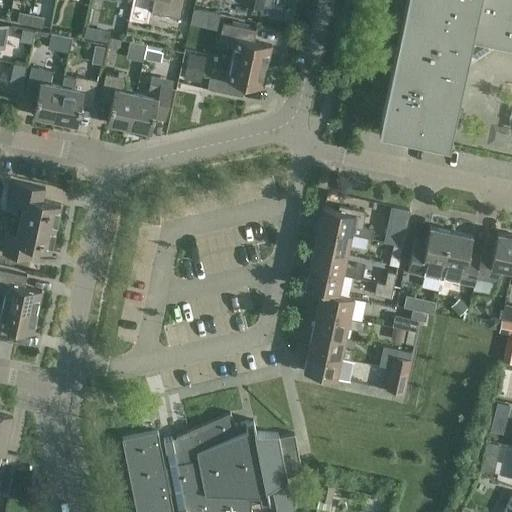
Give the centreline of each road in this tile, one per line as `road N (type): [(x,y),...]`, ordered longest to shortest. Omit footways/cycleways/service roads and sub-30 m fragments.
road 1 (residential): [(511,194),(302,149),(295,124)]
road 2 (residential): [(51,387),(66,359),(109,169)]
road 3 (residential): [(109,169),(295,124)]
road 4 (residential): [(295,124),(321,0)]
road 5 (residential): [(70,511),(51,387)]
